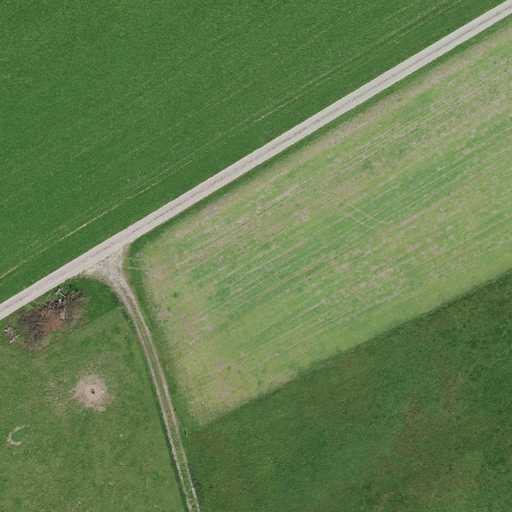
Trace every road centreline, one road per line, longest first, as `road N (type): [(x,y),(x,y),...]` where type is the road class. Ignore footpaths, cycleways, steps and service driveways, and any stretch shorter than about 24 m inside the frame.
road 1 (track): [(0,325),(511,15)]
road 2 (track): [(107,260),(139,317),(192,511)]
